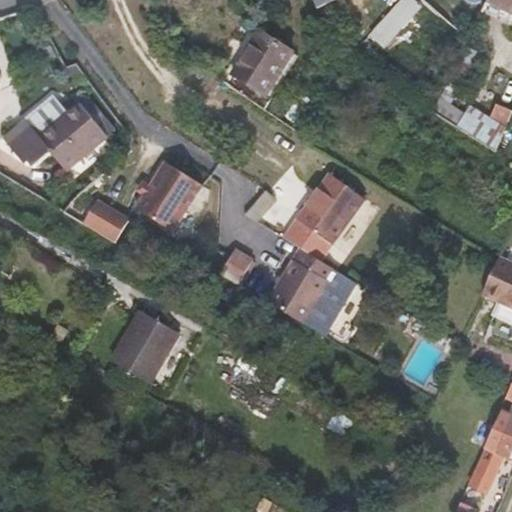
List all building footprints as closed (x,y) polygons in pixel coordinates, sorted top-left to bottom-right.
[(334,0),(330,0),(321,4),(329,26),(342,22),(334,0)] [(416,0),(402,0),(372,33),(386,46),(423,5),(416,0)] [(511,0),(487,0),(487,1),(482,12),(511,26),(511,0)] [(261,31),(234,75),(267,96),(295,52),(261,31)] [(50,42),(41,47),(47,61),(57,55),(50,42)] [(466,46),(441,97),(453,104),(479,50),(469,46),(469,47),(466,46)] [(436,85),(429,99),(437,104),(444,89),(449,80),(440,75),(436,85)] [(397,99),(374,84),(367,96),(389,110),(397,99)] [(477,91),(466,86),(461,96),(465,98),(464,99),(472,102),(477,91)] [(441,97),(434,112),(456,126),(465,112),(441,97)] [(54,98),(26,121),(6,138),(26,162),(29,159),(34,165),(51,151),(68,171),(109,137),(80,102),(67,113),(54,98)] [(458,126),(482,142),(492,118),(471,104),(458,126)] [(492,118),(482,142),(496,151),(511,115),(511,109),(498,104),(492,118)] [(204,185),(169,161),(138,206),(174,230),(204,185)] [(368,199),(329,173),(297,219),(285,238),(324,262),(336,246),(368,199)] [(98,199),(85,222),(117,240),(130,217),(98,199)] [(232,256),(222,273),(240,284),(254,259),(237,249),(232,256)] [(511,262),(500,257),(487,286),(483,294),(511,307),(511,262)] [(294,260),(269,301),(306,323),(331,282),(294,260)] [(178,284),(169,299),(203,319),(212,304),(178,284)] [(142,311),(112,361),(152,384),(181,334),(142,311)] [(244,353),(236,366),(254,376),(262,363),(244,353)] [(487,448),(469,486),(489,496),(508,456),(511,458),(511,415),(503,411),(486,447),(487,448)]
